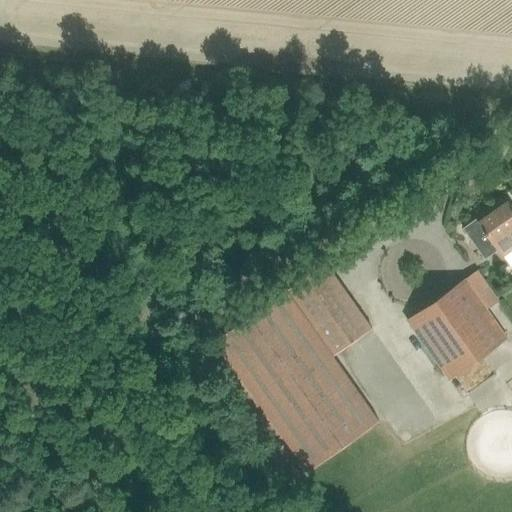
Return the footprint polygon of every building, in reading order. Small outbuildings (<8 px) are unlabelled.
[(422,134),(431,128),(426,121),(417,128),(422,134)] [(511,264),(511,208),(507,201),(480,220),(477,217),(462,228),(484,259),(497,250),(509,267),(511,264)] [(324,262),(214,340),(308,471),(378,421),(332,356),(371,328),(324,262)] [(506,338),(486,310),(499,301),(477,271),(407,320),(447,379),(506,338)] [(404,340),(427,377),(439,370),(415,333),(404,340)]
